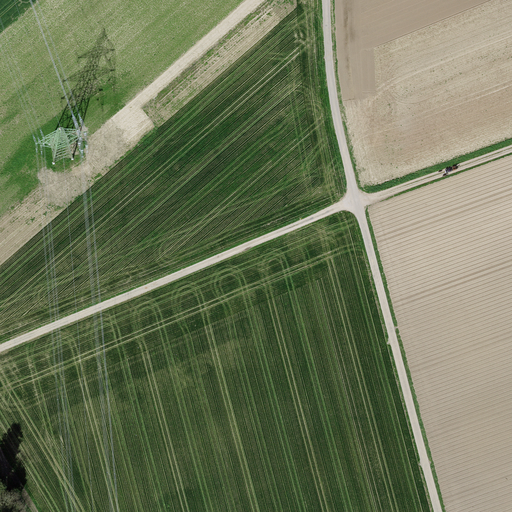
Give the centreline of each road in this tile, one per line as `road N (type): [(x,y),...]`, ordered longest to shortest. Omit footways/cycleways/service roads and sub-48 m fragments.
road 1 (track): [(511,145),(0,345)]
road 2 (unclassified): [(326,0),(340,132),(438,511)]
